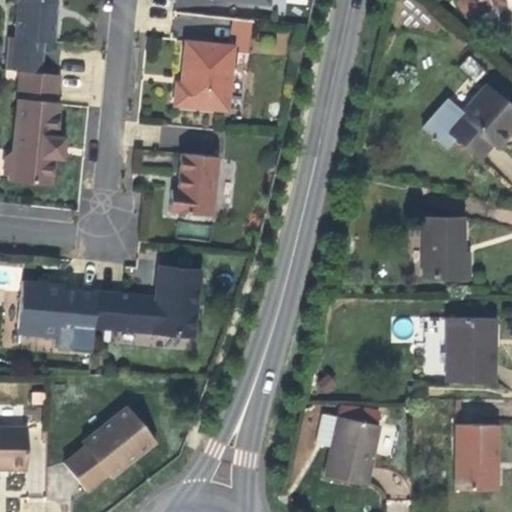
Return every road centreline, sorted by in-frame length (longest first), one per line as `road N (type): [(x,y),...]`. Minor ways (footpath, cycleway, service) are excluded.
road 1 (tertiary): [(355,0),(315,197),(230,450),(201,500)]
road 2 (residential): [(128,0),(104,232),(0,220)]
